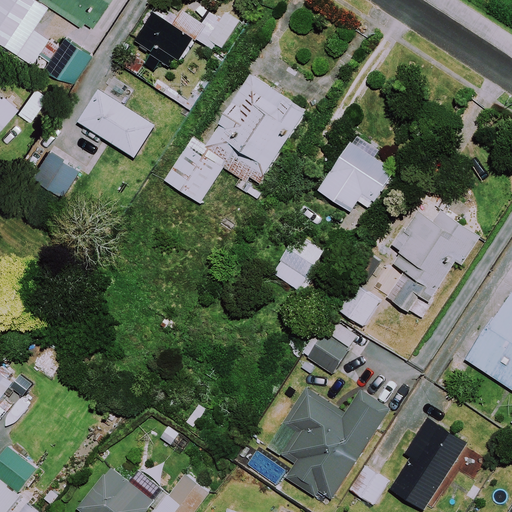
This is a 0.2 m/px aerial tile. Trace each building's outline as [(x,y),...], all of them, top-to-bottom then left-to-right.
[(38,0),(2,0),(0,3),(0,49),(1,50),(38,0)] [(111,0),(41,0),(90,32),(111,0)] [(163,61),(174,68),(193,36),(197,38),(205,23),(184,11),(180,17),(168,9),(165,15),(156,9),(137,42),(154,52),(147,63),(158,69),(163,61)] [(224,19),(213,13),(200,34),(211,40),(224,19)] [(241,22),(229,13),(212,38),(225,46),(241,22)] [(90,54),(66,40),(48,70),(72,85),(90,54)] [(309,111),(253,76),(210,146),(195,136),(166,184),(201,206),(225,167),(261,189),(309,111)] [(50,97),(37,88),(19,113),(33,122),(50,97)] [(157,126),(102,91),(82,123),(137,158),(157,126)] [(0,130),(18,110),(0,93),(0,130)] [(382,151),(358,135),(321,191),(352,212),(359,202),(371,210),(396,173),(375,160),(382,151)] [(81,172),(51,152),(35,176),(65,196),(81,172)] [(416,274),(438,290),(458,262),(463,266),(484,236),(445,209),(436,222),(418,209),(387,254),(416,274)] [(327,252),(301,234),(275,274),(301,291),(327,252)] [(381,300),(358,285),(341,310),(364,326),(381,300)] [(511,296),(470,360),(511,388),(511,296)] [(352,350),(329,332),(309,357),(332,375),(352,350)] [(0,405),(15,383),(0,373),(0,405)] [(287,477),(323,499),(326,494),(336,498),(393,411),(363,392),(348,415),(305,388),(268,447),(296,464),(287,477)] [(470,443),(430,418),(407,454),(413,457),(392,489),(427,511),(470,443)] [(171,425),(162,438),(182,452),(191,440),(171,425)] [(39,469),(10,447),(0,459),(0,475),(21,492),(39,469)] [(392,482),(367,466),(352,490),(377,506),(392,482)] [(131,483),(113,467),(80,507),(85,511),(150,511),(166,494),(140,472),(131,483)] [(195,511),(210,493),(184,473),(156,511),(155,511),(195,511)] [(10,511),(23,496),(0,478),(0,511),(10,511)]
